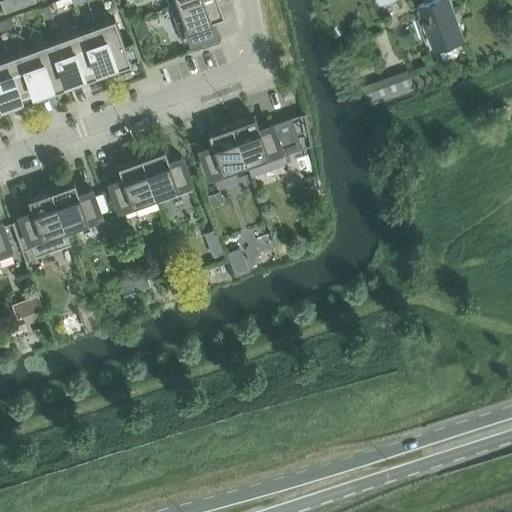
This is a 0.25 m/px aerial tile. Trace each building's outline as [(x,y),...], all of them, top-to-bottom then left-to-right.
[(2,0),(0,1),(1,3),(4,12),(15,8),(11,0),(2,0)] [(218,0),(186,0),(170,6),(183,42),(199,36),(203,45),(218,39),(214,30),(216,30),(211,17),(224,13),(220,3),(218,0)] [(450,0),(429,0),(420,3),(436,49),(440,47),(443,57),(447,58),(458,54),(459,51),(456,42),(465,38),(450,0)] [(45,18),(53,15),(50,4),(41,7),(45,18)] [(133,40),(124,43),(114,16),(82,27),(98,72),(139,57),(133,40)] [(9,25),(7,18),(0,20),(0,26),(1,29),(9,25)] [(67,84),(98,72),(82,27),(50,39),(67,84)] [(35,95),(67,84),(50,39),(18,50),(35,95)] [(0,97),(3,107),(35,95),(18,50),(0,57),(0,97)] [(375,82),(363,86),(369,103),(415,86),(410,73),(376,85),(375,82)] [(244,117),(231,122),(247,167),(283,154),(282,152),(302,145),(292,114),(271,122),(259,126),(256,118),(254,113),(249,115),(244,117)] [(247,167),(231,122),(208,130),(212,143),(200,148),(211,180),(247,167)] [(154,150),(141,155),(157,200),(193,187),(181,154),(169,159),(164,146),(154,150)] [(157,200),(141,155),(117,163),(122,176),(110,180),(121,213),(157,200)] [(64,183),(51,188),(67,233),(103,220),(91,187),(78,192),(74,179),(64,183)] [(21,218),(12,221),(22,249),(26,248),(32,245),(36,255),(70,243),(67,233),(51,188),(37,192),(39,197),(29,201),(32,209),(19,213),(21,218)] [(208,194),(212,206),(224,202),(219,190),(208,194)] [(0,257),(13,253),(1,220),(0,220),(0,257)] [(219,241),(210,244),(214,255),(224,252),(219,241)] [(26,248),(22,249),(26,260),(30,258),(26,248)] [(150,283),(146,272),(134,276),(138,288),(150,283)] [(119,280),(122,289),(135,285),(131,275),(119,280)] [(24,299),(28,310),(41,305),(37,294),(24,299)] [(91,300),(76,305),(81,316),(95,311),(91,300)]
